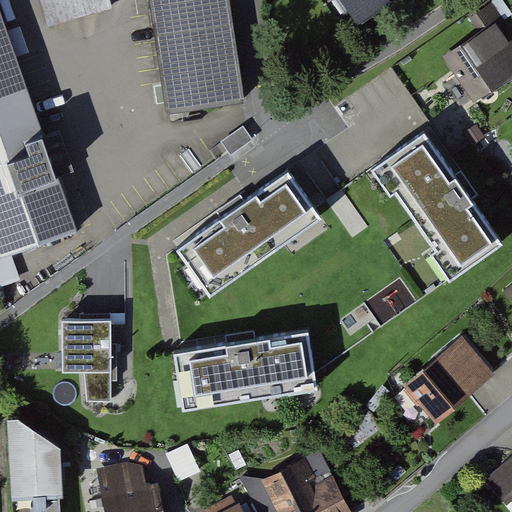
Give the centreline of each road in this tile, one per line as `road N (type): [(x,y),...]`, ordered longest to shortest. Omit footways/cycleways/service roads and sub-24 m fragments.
road 1 (residential): [(392,511),(511,409)]
road 2 (residential): [(253,0),(273,123),(284,144)]
